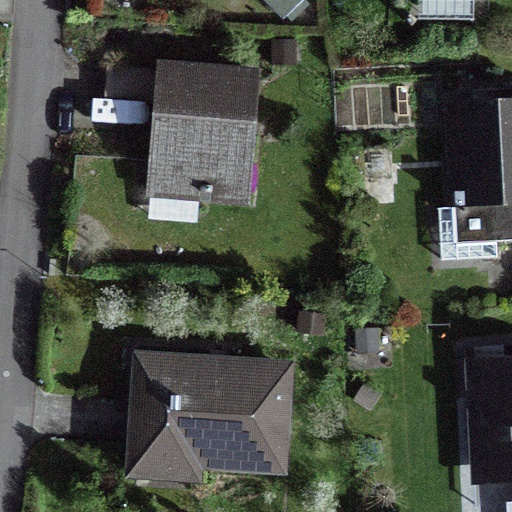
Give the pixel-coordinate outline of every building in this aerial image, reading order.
[(305,20),(306,0),(273,0),(272,17),(305,20)] [(248,134),(252,78),(156,71),(151,139),(152,139),(148,186),(195,190),(194,199),(243,203),(248,134)] [(511,102),(446,106),(452,211),(435,212),(438,263),(493,260),(493,244),(511,242),(511,102)] [(511,359),(466,362),(472,467),(511,464),(511,359)] [(282,372),(138,363),(132,460),(276,470),(282,372)]
